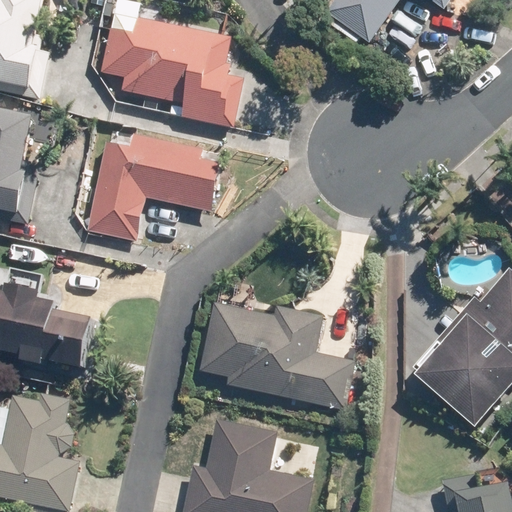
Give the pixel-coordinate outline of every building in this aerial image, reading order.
[(0,0),(0,75),(4,76),(1,88),(46,97),(57,41),(49,40),(57,0),(0,0)] [(147,15),(150,2),(139,0),(125,0),(109,71),(135,77),(132,89),(194,104),(191,116),(242,128),(253,78),(236,74),(239,62),(235,62),(240,36),(147,15)] [(312,0),(325,10),(332,0),(312,0)] [(343,0),(336,11),(379,40),(407,0),(441,0),(453,8),(458,0),(343,0)] [(38,166),(49,111),(4,102),(1,117),(0,117),(0,215),(36,223),(38,209),(35,209),(44,168),(38,166)] [(113,141),(95,228),(145,238),(154,195),(222,210),(232,162),(210,157),(212,146),(146,132),(142,148),(113,141)] [(481,301),(421,369),(423,371),(429,376),(468,418),(481,430),(511,395),(511,277),(487,306),(481,301)] [(0,346),(15,349),(16,345),(38,350),(36,356),(59,361),(60,354),(99,363),(109,316),(69,306),(71,298),(53,294),(55,287),(22,280),(20,289),(6,286),(1,309),(0,308),(0,346)] [(224,303),(209,368),(239,375),(237,383),(350,409),(362,360),(324,351),(331,316),(286,306),(283,316),(224,303)] [(0,492),(79,509),(89,461),(65,457),(67,451),(70,452),(80,446),(83,432),(77,422),(74,421),(78,398),(52,393),(50,400),(23,394),(12,445),(0,442),(0,492)] [(313,511),(321,480),(275,469),(284,431),(227,417),(215,468),(203,466),(192,511),(313,511)] [(451,478),(457,511),(511,511),(511,482),(486,487),(483,472),(451,478)]
